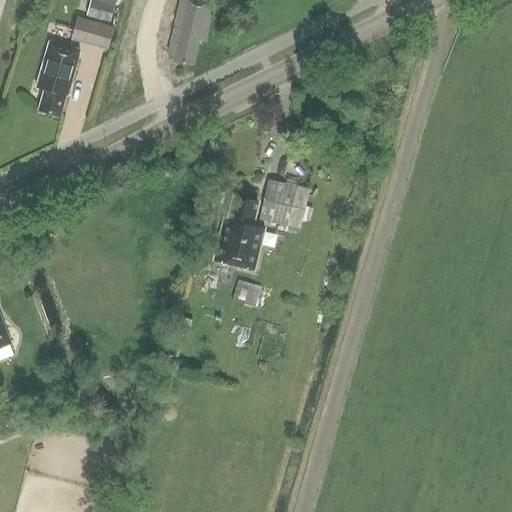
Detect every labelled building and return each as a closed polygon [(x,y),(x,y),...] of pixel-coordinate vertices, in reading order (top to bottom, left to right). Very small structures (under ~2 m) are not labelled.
[(109,0),(90,0),(86,16),(110,23),(116,2),(109,0)] [(205,43),(213,2),(202,0),(180,0),(169,53),(175,55),(174,61),(193,66),(198,41),(205,43)] [(114,28),(77,18),(71,41),(108,51),(114,28)] [(67,96),(80,51),(49,42),(36,87),(44,90),(38,110),(60,117),(66,96),(67,96)] [(300,230),(309,190),(267,180),(258,221),(300,230)] [(252,227),(258,203),(234,197),(228,221),(224,220),(214,261),(253,271),(264,230),(252,227)] [(262,287),(238,281),(233,301),(256,307),(262,287)] [(0,349),(11,345),(0,317),(0,349)] [(188,335),(192,320),(184,318),(180,333),(188,335)]
